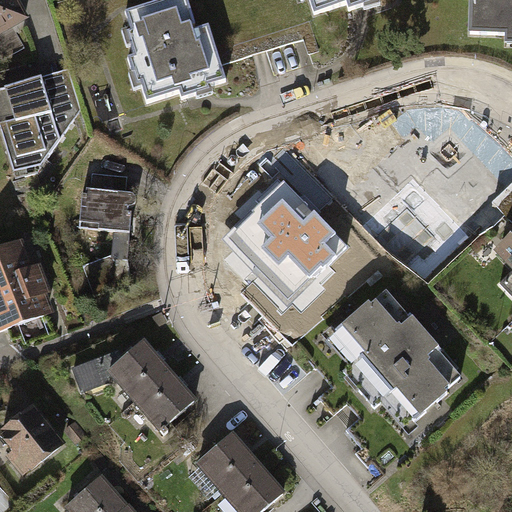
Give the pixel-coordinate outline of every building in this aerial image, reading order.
[(23,0),(0,0),(0,34),(32,17),(23,0)] [(197,0),(166,0),(127,11),(151,97),(230,75),(215,24),(205,27),(197,0)] [(315,0),(319,11),(357,0),(315,0)] [(511,0),(463,0),(463,33),(511,34),(511,0)] [(65,67),(0,84),(0,148),(6,171),(37,162),(76,110),(65,67)] [(378,190),(436,176),(429,147),(450,142),(442,108),(417,114),(420,126),(366,139),(378,190)] [(130,178),(95,174),(90,225),(113,228),(131,230),(136,230),(140,194),(128,192),(130,178)] [(346,245),(284,182),(229,236),(291,299),(346,245)] [(511,185),(493,204),(511,223),(511,185)] [(511,228),(489,251),(511,275),(511,300),(502,310),(511,320),(511,228)] [(0,333),(54,312),(48,296),(51,292),(40,264),(33,267),(22,239),(0,247),(0,333)] [(125,261),(89,270),(95,294),(131,285),(125,261)] [(392,288),(338,335),(413,422),(468,375),(392,288)] [(125,359),(113,370),(115,373),(167,432),(202,401),(147,340),(125,359)] [(64,457),(31,418),(0,444),(0,464),(23,492),(64,457)] [(237,433),(205,461),(249,511),(263,511),(288,491),(237,433)] [(0,487),(0,511),(4,511),(14,503),(0,487)] [(122,511),(100,489),(77,511),(122,511)]
